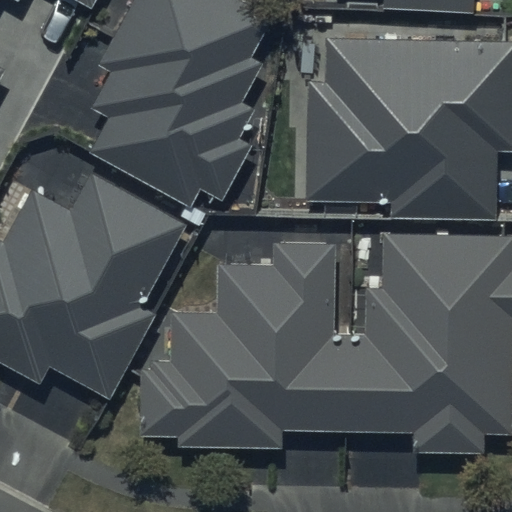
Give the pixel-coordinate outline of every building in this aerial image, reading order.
[(107,112),(88,143),(190,200),(200,181),(221,193),(251,139),(237,131),(253,102),(241,96),(263,56),(252,51),(273,13),(250,0),(127,0),(95,59),(109,67),(90,102),(107,112)] [(383,0),(383,4),(472,9),(472,0),(383,0)] [(388,197),(388,212),(496,212),(496,143),(511,142),(511,34),(326,33),(326,77),(306,76),(305,195),(388,197)] [(0,233),(0,357),(39,379),(49,361),(105,393),(153,307),(140,300),(186,218),(92,165),(69,206),(32,186),(4,235),(0,233)] [(280,442),(281,424),(412,426),(412,446),(484,447),(484,428),(510,429),(511,311),(511,230),(382,228),(381,282),(365,281),(365,328),(334,327),(335,238),(273,237),(273,260),(219,259),(218,309),(171,308),(170,357),(155,357),(155,363),(140,363),(139,428),(178,429),(178,440),(280,442)]
